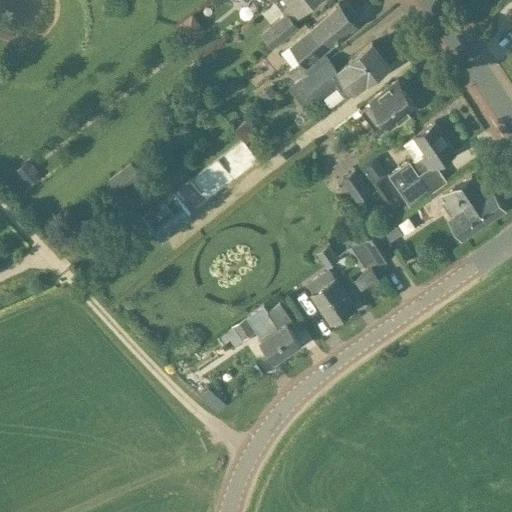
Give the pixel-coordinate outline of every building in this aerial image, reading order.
[(275,0),(275,1),(285,13),(261,33),(273,49),(300,26),(293,17),(299,12),(313,0),(275,0)] [(340,4),(311,28),(310,26),(291,41),(305,58),(288,72),(296,82),(329,56),(324,49),(356,22),(353,20),(358,15),(347,2),(342,6),(340,4)] [(191,39),(206,31),(197,13),(182,21),(191,39)] [(329,56),(296,82),(288,88),(303,107),(317,95),(329,111),(354,91),(355,92),(389,66),(372,44),(339,70),(329,56)] [(398,80),(372,101),(361,110),(379,132),(389,123),(391,126),(418,104),(408,92),(409,89),(405,83),(401,84),(398,80)] [(435,122),(416,135),(415,134),(403,143),(415,159),(411,162),(409,160),(389,174),(411,205),(447,180),(436,165),(456,152),(435,122)] [(162,242),(262,164),(242,138),(142,215),(162,242)] [(17,170),(29,185),(38,177),(35,173),(37,171),(32,165),(30,167),(26,163),(17,170)] [(341,178),(356,201),(371,191),(355,168),(341,178)] [(452,213),(450,214),(463,234),(504,206),(492,189),(484,194),(472,175),(442,195),(447,201),(445,202),(452,213)] [(395,251),(381,229),(362,241),(377,263),(395,251)] [(316,251),(327,267),(339,260),(328,244),(316,251)] [(362,289),(379,277),(372,266),(355,278),(362,289)] [(355,306),(336,277),(330,267),(307,283),(314,292),(313,293),(332,321),(355,306)] [(267,311),(278,328),(260,340),(275,361),(301,343),(289,326),(293,323),(280,303),(267,311)] [(256,331),(246,316),(232,325),(242,340),(256,331)]
